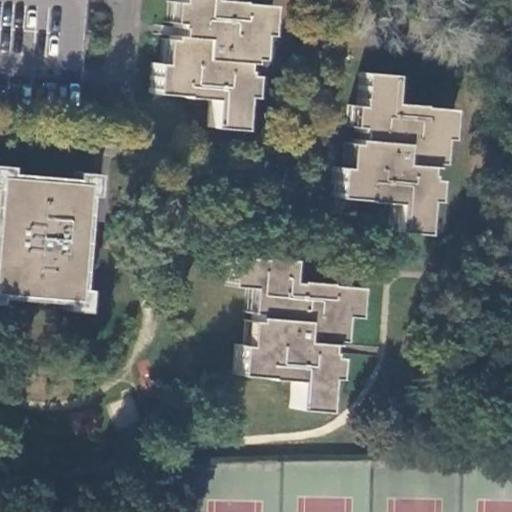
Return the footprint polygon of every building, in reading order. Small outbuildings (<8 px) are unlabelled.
[(0,0),(0,103),(77,109),(79,79),(80,76),(83,39),(85,0),(0,0)] [(176,26),(175,35),(169,34),(169,39),(161,38),(160,62),(151,62),(149,93),(179,95),(178,97),(208,99),(206,127),(240,130),(243,97),(251,97),(253,73),(244,73),(245,69),(242,69),(243,66),(243,62),(248,62),(249,58),(256,59),(258,33),(265,34),(267,3),(237,1),(236,0),(166,0),(165,21),(173,22),(173,26),(176,26)] [(388,232),(423,234),(425,201),(433,201),(435,178),(427,178),(427,173),(425,173),(426,166),(431,166),(432,162),(439,163),(441,138),(448,139),(450,108),(420,106),(420,103),(392,101),(393,74),(358,71),(357,87),(359,87),(358,104),(347,104),(345,127),(354,127),(354,131),(357,131),(357,135),(356,138),(351,138),(351,142),(343,141),(341,166),(332,165),(330,198),(362,200),(361,202),(390,204),(388,232)] [(58,311),(83,313),(85,289),(78,288),(81,254),(83,219),(85,196),(93,196),(95,172),(70,170),(70,177),(7,172),(7,165),(0,164),(0,299),(58,304),(58,311)] [(322,413),(324,379),(332,380),(334,357),(327,357),(327,352),(325,352),(326,348),(326,345),(331,345),(331,342),(339,342),(341,316),(354,317),(356,287),(325,285),(325,282),(311,281),(294,280),(294,282),(291,282),(287,281),(289,258),(258,256),(258,258),(227,256),(224,286),(246,288),(244,313),(251,314),(251,321),(238,320),(237,345),(234,345),(231,376),(262,378),(262,380),(290,382),(288,410),(322,413)]
